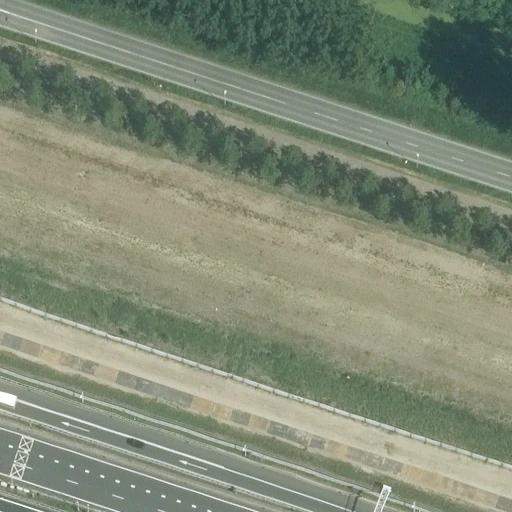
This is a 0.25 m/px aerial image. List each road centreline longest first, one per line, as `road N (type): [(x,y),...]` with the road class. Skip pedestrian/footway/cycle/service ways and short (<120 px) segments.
road 1 (secondary): [(511,177),(0,8)]
road 2 (motorway): [(331,511),(4,405)]
road 3 (motorway): [(178,511),(0,454)]
